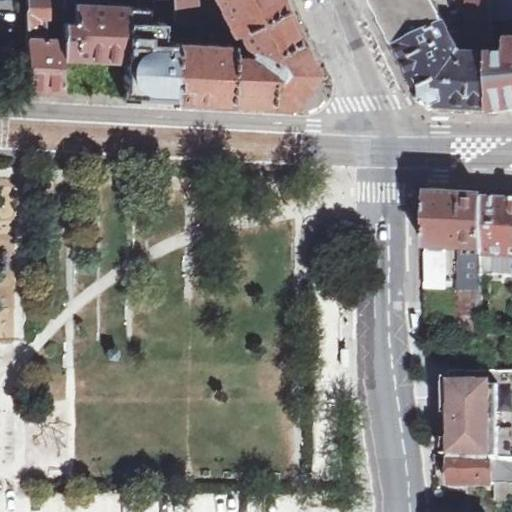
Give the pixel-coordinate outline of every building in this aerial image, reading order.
[(63,91),(62,55),(62,20),(64,20),(63,0),(26,0),(27,89),(63,91)] [(62,55),(126,56),(128,4),(100,2),(100,0),(63,0),(64,20),(62,20),(62,55)] [(124,93),(174,97),(171,0),(155,0),(155,5),(128,4),(126,56),(124,93)] [(290,103),(313,69),(279,0),(217,0),(231,28),(236,27),(241,36),(250,43),(249,52),(232,51),(231,41),(203,40),(202,20),(196,20),(198,0),(171,0),(174,97),(206,98),(273,102),(290,103)] [(396,47),(446,23),(435,0),(373,0),(375,2),(379,0),(393,29),(389,31),(396,47)] [(396,47),(397,51),(422,102),(435,111),(494,114),(495,55),(495,15),(494,0),(470,0),(470,37),(460,50),(446,23),(396,47)] [(511,15),(511,0),(494,0),(495,15),(511,15)] [(511,110),(511,42),(511,55),(495,55),(494,114),(511,110)] [(463,246),(483,247),(483,197),(472,197),(450,196),(426,194),(426,211),(426,246),(446,246),(463,246)] [(511,255),(511,198),(483,197),(483,247),(483,254),(495,255),(511,255)] [(453,286),(453,280),(445,279),(446,246),(426,246),(425,287),(446,288),(453,286)] [(461,286),(483,286),(483,273),(483,254),(483,247),(463,246),(463,262),(462,262),(461,286)] [(495,255),(483,254),(483,273),(495,273),(495,255)] [(459,315),(483,315),(483,286),(461,286),(459,286),(459,315)] [(412,315),(414,336),(421,335),(420,315),(416,315),(412,315)] [(450,455),(483,456),(483,369),(450,369),(450,455)] [(511,369),(483,369),(483,456),(511,457),(511,369)] [(511,457),(483,456),(450,455),(450,483),(511,481),(511,457)]
